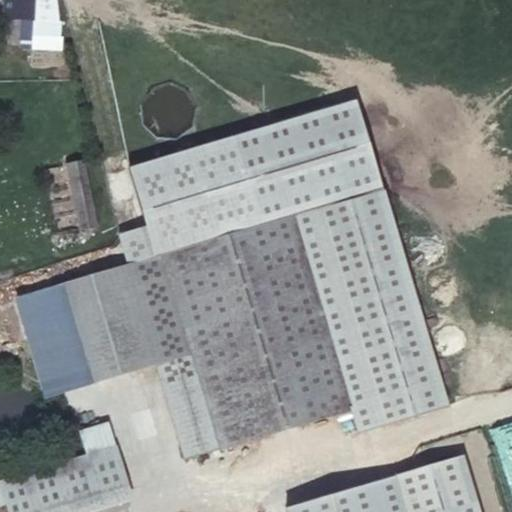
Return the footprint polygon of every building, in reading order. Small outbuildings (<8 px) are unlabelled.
[(31,19),(32,0),(5,0),(4,18),(31,19)] [(258,226),(295,214),(332,338),(353,409),(360,432),(446,406),(354,99),(231,136),(258,226)] [(332,338),(295,214),(258,226),(231,136),(128,167),(155,257),(15,298),(45,398),(152,365),(181,461),(353,409),(332,338)] [(97,226),(83,160),(66,164),(78,230),(97,226)] [(115,445),(108,422),(78,431),(85,455),(115,445)] [(84,511),(131,498),(115,445),(85,455),(0,480),(0,484),(8,511),(84,511)] [(373,483),(381,511),(476,511),(461,457),(373,483)] [(381,511),(373,483),(286,509),(286,511),(381,511)]
